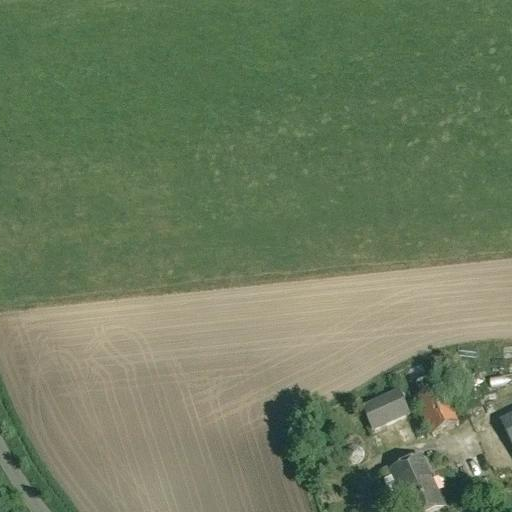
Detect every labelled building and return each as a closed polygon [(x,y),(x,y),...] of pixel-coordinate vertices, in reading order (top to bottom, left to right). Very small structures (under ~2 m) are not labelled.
[(439,381),(410,391),(431,439),(459,427),(439,381)] [(373,435),(396,424),(411,418),(399,392),(361,409),(373,435)] [(495,469),(511,461),(511,417),(479,432),(495,469)] [(334,449),(320,453),(325,467),(338,464),(334,449)] [(437,511),(442,510),(422,459),(391,471),(407,511),(437,511)]
